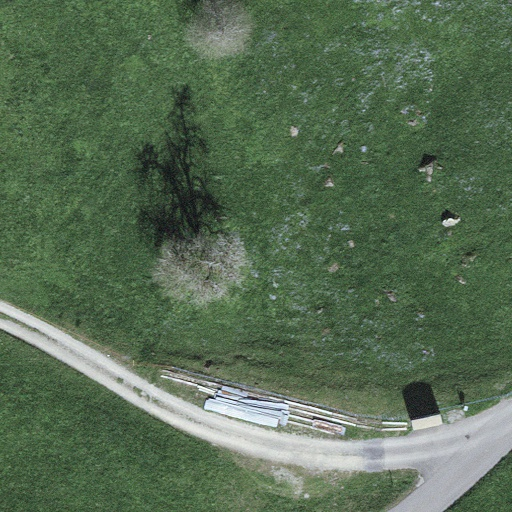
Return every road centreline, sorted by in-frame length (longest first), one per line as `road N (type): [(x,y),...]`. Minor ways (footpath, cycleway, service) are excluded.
road 1 (track): [(0,317),(241,438),(354,459),(453,448),(470,463)]
road 2 (residential): [(511,425),(420,511)]
